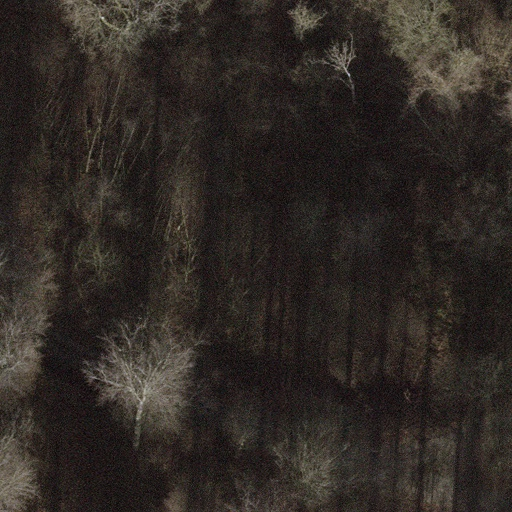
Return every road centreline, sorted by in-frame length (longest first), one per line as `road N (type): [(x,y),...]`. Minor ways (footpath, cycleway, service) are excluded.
road 1 (track): [(511,432),(386,464),(74,358),(0,303)]
road 2 (track): [(386,464),(511,504)]
